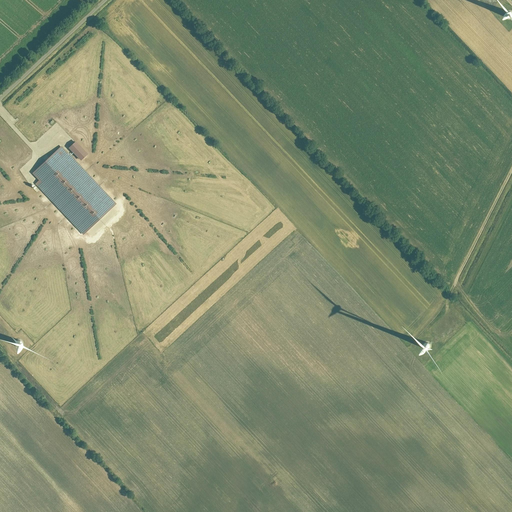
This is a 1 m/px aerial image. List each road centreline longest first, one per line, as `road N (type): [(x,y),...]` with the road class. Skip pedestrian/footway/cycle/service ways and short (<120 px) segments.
road 1 (track): [(511,172),(444,307)]
road 2 (unclassified): [(0,98),(105,0)]
